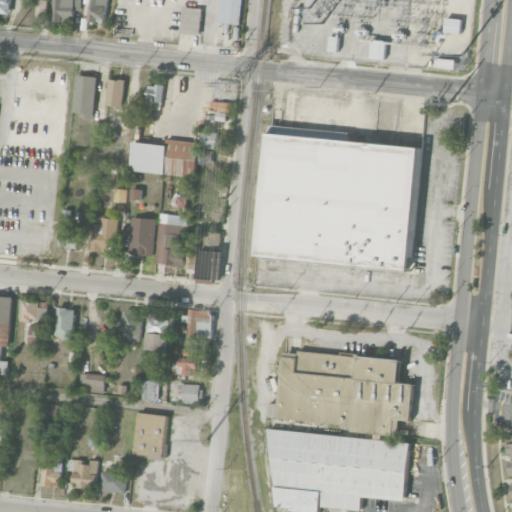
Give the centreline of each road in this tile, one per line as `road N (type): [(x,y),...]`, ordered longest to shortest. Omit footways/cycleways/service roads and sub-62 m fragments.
road 1 (residential): [(208,511),(253,0)]
road 2 (secondary): [(481,511),(474,396),(511,12)]
road 3 (residential): [(483,91),(0,40)]
road 4 (residential): [(480,323),(0,274)]
road 5 (secondary): [(483,91),(452,395),(459,511)]
